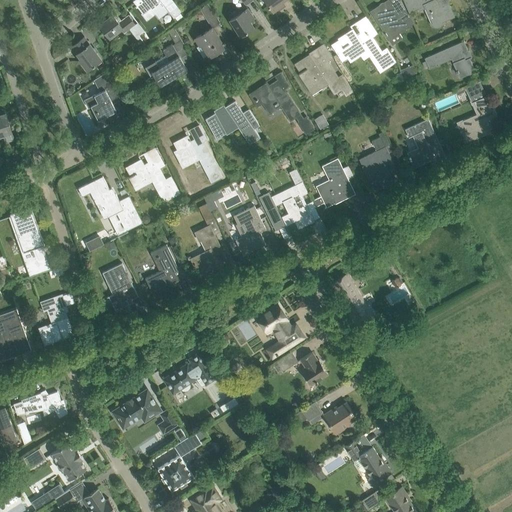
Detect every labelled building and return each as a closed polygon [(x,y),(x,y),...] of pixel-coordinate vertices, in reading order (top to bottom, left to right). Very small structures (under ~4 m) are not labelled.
[(133,0),(136,4),(135,4),(136,6),(137,5),(142,12),(150,7),(159,18),(168,11),(173,18),(175,17),(181,12),(173,0),(165,6),(160,0),(133,0)] [(266,0),(269,5),(268,5),(269,7),(270,6),(273,10),(283,3),(281,0),(266,0)] [(370,10),(392,44),(402,38),(399,33),(399,32),(401,33),(405,30),(406,28),(414,23),(399,0),(396,0),(393,3),(390,0),(386,0),(383,2),(382,2),(380,2),(380,3),(379,4),(370,10)] [(404,0),(409,12),(418,8),(419,9),(420,10),(425,8),(431,22),(430,22),(431,24),(432,26),(434,26),(435,27),(436,27),(438,27),(439,26),(440,26),(441,25),(442,23),(442,22),(442,21),(444,20),(453,16),(448,4),(450,0),(449,0),(404,0)] [(207,2),(199,7),(211,26),(219,21),(207,2)] [(230,20),(235,27),(240,36),(254,27),(250,21),(254,18),(247,8),(230,20)] [(200,9),(195,13),(198,17),(203,14),(200,9)] [(181,12),(175,17),(179,22),(185,17),(181,12)] [(100,25),(106,33),(109,37),(121,29),(124,33),(129,28),(138,40),(140,38),(145,44),(152,40),(137,22),(129,28),(129,27),(134,23),(128,15),(121,20),(117,14),(114,16),(113,15),(100,25)] [(340,40),(332,44),(337,51),(343,47),(343,48),(347,45),(351,52),(357,48),(364,58),(370,55),(380,71),(389,65),(395,61),(386,47),(381,50),(372,36),(377,33),(374,29),(372,25),(366,16),(357,22),(363,33),(358,36),(353,29),(339,38),(340,40)] [(153,75),(160,86),(187,70),(176,51),(185,46),(173,26),(168,29),(175,43),(172,45),(172,44),(162,49),(169,61),(159,67),(155,60),(145,66),(151,77),(153,75)] [(196,38),(200,45),(197,47),(203,57),(209,54),(210,56),(223,48),(215,35),(216,35),(212,27),(196,38)] [(101,59),(90,45),(84,37),(72,46),(81,58),(79,59),(87,69),(93,65),(93,66),(95,64),(101,59)] [(464,40),(455,44),(424,58),(425,61),(427,66),(429,69),(451,59),(460,78),(476,71),(470,58),(471,57),(464,40)] [(299,72),(299,73),(301,72),(302,73),(305,72),(309,79),(316,74),(318,77),(323,74),(335,93),(341,89),(346,96),(353,91),(342,73),(337,76),(327,61),(333,58),(324,44),(313,51),(314,52),(295,64),(300,71),(299,72)] [(413,64),(400,69),(405,82),(417,75),(413,64)] [(107,89),(105,89),(85,100),(89,107),(91,106),(98,120),(116,110),(110,98),(118,94),(106,71),(100,75),(107,89)] [(250,92),(249,93),(254,100),(253,101),(259,110),(269,103),(274,111),(281,105),(294,125),(299,122),(306,133),(314,128),(306,116),(304,118),(284,89),(290,85),(281,72),(275,76),(279,81),(270,87),(266,82),(265,82),(266,83),(251,93),(250,92)] [(478,113),(456,123),(460,132),(461,132),(466,141),(476,137),(477,138),(486,134),(485,131),(498,125),(496,120),(499,119),(488,95),(486,96),(479,81),(464,87),(464,88),(456,92),(457,95),(464,91),(465,90),(469,99),(471,98),(478,113)] [(215,112),(205,118),(216,139),(217,138),(216,137),(225,131),(226,134),(227,133),(224,128),(235,122),(248,140),(257,135),(259,138),(260,137),(254,129),(259,125),(249,109),(243,112),(235,100),(227,105),(225,107),(223,104),(224,106),(215,111),(214,110),(215,112)] [(0,135),(4,134),(6,141),(14,138),(5,113),(0,114),(0,135)] [(320,129),(329,124),(323,113),(314,119),(320,129)] [(405,129),(408,137),(412,135),(418,147),(407,153),(410,160),(411,159),(413,163),(412,164),(414,167),(414,166),(415,167),(434,158),(435,161),(446,156),(428,118),(405,129)] [(175,152),(179,161),(180,162),(183,160),(191,156),(194,161),(199,158),(211,181),(221,176),(203,140),(206,139),(199,125),(192,129),(198,140),(192,143),(188,135),(174,142),(178,149),(175,151),(175,152)] [(376,181),(372,183),(375,191),(396,180),(390,168),(395,166),(384,143),(389,141),(384,132),(384,130),(378,133),(380,137),(371,141),(376,151),(359,159),(366,173),(371,171),(376,181)] [(129,176),(130,177),(134,175),(138,183),(141,181),(144,185),(152,180),(163,201),(180,192),(171,175),(164,179),(158,168),(165,165),(155,148),(146,153),(151,164),(146,167),(141,159),(127,167),(131,175),(129,176)] [(323,194),(312,200),(315,207),(324,202),(326,207),(335,203),(355,193),(338,157),(322,165),(326,173),(329,180),(319,185),(323,194)] [(289,213),(282,216),(286,225),(295,221),(298,228),(314,220),(301,195),(308,192),(303,183),(297,169),(290,173),(296,185),(274,196),(278,203),(283,201),(289,213)] [(112,195),(103,176),(78,188),(83,196),(91,192),(96,204),(101,201),(113,224),(122,220),(126,228),(142,220),(130,196),(120,201),(116,194),(112,195)] [(258,188),(255,181),(250,183),(254,191),(258,188)] [(268,191),(259,196),(276,230),(285,226),(268,191)] [(206,202),(199,205),(207,221),(214,218),(206,202)] [(239,248),(239,250),(240,250),(243,255),(261,246),(258,242),(264,239),(260,231),(266,229),(254,205),(233,215),(237,224),(242,221),(248,233),(235,239),(239,248)] [(31,206),(10,214),(22,247),(33,243),(37,253),(23,258),(30,276),(50,268),(40,271),(36,259),(46,255),(43,245),(44,245),(39,230),(37,230),(29,209),(32,208),(31,206)] [(191,258),(192,260),(196,269),(199,267),(202,274),(217,267),(217,266),(227,261),(209,225),(195,232),(199,241),(202,239),(208,250),(191,258)] [(99,235),(85,242),(90,251),(104,244),(99,235)] [(113,240),(105,244),(107,249),(112,247),(115,246),(113,240)] [(145,278),(148,283),(152,292),(183,277),(166,244),(151,252),(160,271),(145,278)] [(388,259),(381,247),(364,256),(371,268),(388,259)] [(0,268),(0,269),(5,283),(12,281),(3,255),(0,255),(0,268)] [(138,296),(122,263),(102,273),(106,281),(110,279),(117,292),(113,294),(116,300),(112,302),(116,310),(129,304),(128,302),(128,301),(138,296)] [(62,267),(49,270),(51,277),(64,273),(62,267)] [(331,282),(357,326),(373,317),(347,273),(331,282)] [(397,277),(391,280),(395,287),(401,284),(397,277)] [(13,283),(7,285),(11,296),(16,294),(13,283)] [(39,328),(41,334),(45,344),(73,334),(65,311),(67,310),(62,294),(41,302),(44,310),(47,309),(52,323),(39,328)] [(281,338),(281,340),(267,349),(272,357),(304,336),(296,324),(291,327),(286,320),(288,318),(278,304),(266,311),(265,309),(256,315),(267,332),(273,328),(277,335),(279,335),(281,338)] [(16,309),(0,314),(0,355),(15,350),(16,354),(30,349),(27,340),(22,324),(16,309)] [(292,351),(277,361),(273,363),(274,365),(278,363),(283,371),(298,361),(292,351)] [(312,351),(303,357),(301,359),(306,367),(301,371),(310,385),(328,373),(319,359),(317,360),(312,351)] [(187,363),(164,379),(173,393),(181,388),(182,390),(185,391),(188,390),(190,388),(191,385),(189,383),(196,378),(201,387),(206,384),(216,377),(215,376),(207,363),(205,360),(200,352),(189,359),(191,362),(188,364),(187,363)] [(210,357),(205,360),(207,363),(215,376),(220,373),(210,357)] [(242,371),(242,364),(236,362),(231,366),(232,371),(237,374),(242,371)] [(144,422),(163,410),(147,386),(110,411),(123,429),(141,417),(144,422)] [(14,404),(18,413),(44,409),(44,408),(53,407),(59,417),(67,412),(63,400),(61,401),(57,391),(47,394),(46,393),(41,395),(41,392),(21,399),(22,401),(14,404)] [(302,410),(296,414),(300,420),(302,421),(307,418),(308,420),(322,411),(315,401),(302,410)] [(333,409),(325,414),(324,415),(336,433),(343,428),(342,426),(356,417),(346,402),(334,410),(333,409)] [(159,413),(163,420),(157,424),(163,434),(179,423),(169,407),(159,413)] [(0,433),(4,445),(16,441),(5,408),(0,410),(0,433)] [(252,428),(248,421),(241,426),(245,432),(252,428)] [(174,431),(179,440),(186,436),(180,427),(174,431)] [(196,433),(200,439),(206,435),(202,429),(196,433)] [(28,431),(20,432),(24,444),(25,443),(31,439),(28,431)] [(175,445),(182,455),(200,443),(194,433),(175,445)] [(355,439),(346,445),(345,446),(354,460),(354,464),(361,475),(369,477),(368,479),(372,485),(376,486),(383,481),(381,478),(391,471),(385,462),(383,463),(372,446),(363,452),(355,439)] [(69,441),(52,453),(58,463),(57,463),(57,465),(57,466),(58,467),(58,468),(59,469),(60,470),(61,470),(62,470),(63,470),(69,479),(86,468),(81,459),(83,458),(77,450),(75,451),(69,441)] [(25,457),(31,468),(46,458),(40,447),(25,457)] [(179,455),(166,463),(158,468),(172,490),(193,477),(179,455)] [(314,483),(312,480),(308,480),(305,483),(305,487),(308,488),(311,488),(314,486),(314,483)] [(31,501),(37,510),(65,492),(59,483),(31,501)] [(213,485),(199,493),(191,499),(198,509),(193,511),(223,511),(217,502),(223,499),(213,485)] [(401,487),(386,496),(396,511),(414,511),(416,511),(409,501),(410,500),(401,487)] [(98,488),(85,496),(92,508),(88,511),(89,511),(117,511),(108,498),(105,500),(98,488)] [(70,490),(55,499),(61,509),(76,500),(70,490)] [(382,501),(375,491),(362,500),(368,510),(382,501)] [(288,497),(284,492),(277,496),(281,501),(288,497)]
